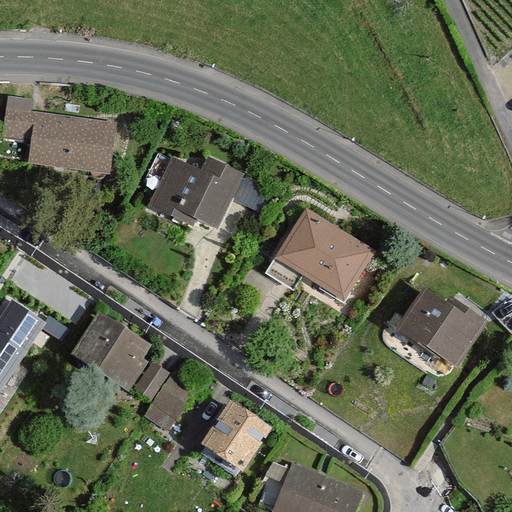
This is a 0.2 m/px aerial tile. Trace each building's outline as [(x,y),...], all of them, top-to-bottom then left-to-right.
[(110,171),(115,123),(30,113),(32,101),(8,98),(3,139),(31,142),(29,162),(110,171)] [(191,231),(193,227),(215,237),(241,181),(204,164),(198,176),(170,162),(147,211),(191,231)] [(371,258),(303,216),(273,266),(341,308),(371,258)] [(422,294),(395,336),(455,375),(482,332),(422,294)] [(13,310),(0,329),(0,384),(39,327),(13,310)] [(94,317),(68,361),(148,408),(164,382),(140,368),(150,350),(94,317)] [(170,380),(142,423),(169,440),(197,396),(170,380)] [(229,409),(200,453),(234,476),(241,465),(248,470),(270,436),(229,409)] [(290,469),(272,511),(357,511),(363,499),(290,469)]
